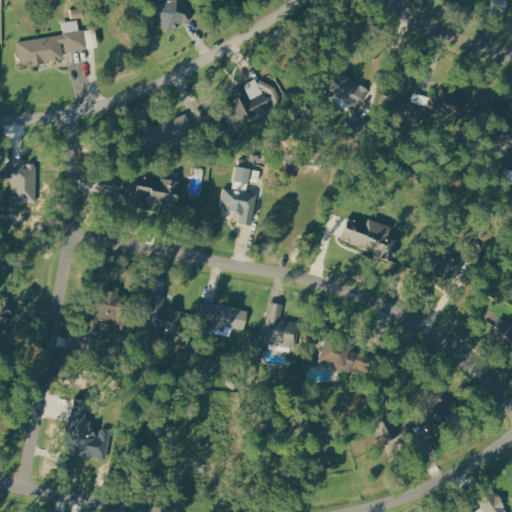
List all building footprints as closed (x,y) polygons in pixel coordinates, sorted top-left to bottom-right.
[(162,0),(183,0),(193,16),(166,32),(149,2),(153,0),(160,0),(161,1),(162,0)] [(492,0),(489,10),(504,16),(509,0),(492,0)] [(84,29),(87,48),(66,52),(63,32),(84,29)] [(18,41),(22,64),(62,58),(59,35),(18,41)] [(337,68),(369,89),(357,108),(325,86),(337,68)] [(259,79),(275,85),(285,103),(235,130),(219,101),(259,79)] [(441,88),(468,96),(462,116),(436,108),(441,88)] [(413,93),(409,120),(424,122),(426,111),(454,115),(457,99),(413,93)] [(511,143),(492,137),(501,109),(511,112),(511,143)] [(184,112),(192,130),(144,152),(136,134),(184,112)] [(35,203),(35,164),(4,164),(3,180),(10,181),(10,206),(24,206),(24,203),(35,203)] [(235,182),(249,185),(251,170),(238,167),(235,182)] [(126,204),(131,177),(177,185),(174,204),(143,198),(142,206),(126,204)] [(256,193),(251,224),(239,222),(241,210),(220,207),(223,188),(256,193)] [(337,239),(390,260),(398,238),(388,233),(390,228),(368,219),(366,225),(346,217),(337,239)] [(430,274),(457,275),(458,252),(431,251),(430,274)] [(79,335),(88,290),(131,298),(125,330),(112,327),(113,321),(101,319),(97,339),(79,335)] [(150,294),(145,326),(180,331),(182,311),(163,309),(165,296),(150,294)] [(0,331),(9,333),(13,304),(0,302),(0,331)] [(202,303),(247,312),(243,330),(223,326),(222,331),(211,329),(213,321),(198,317),(202,303)] [(269,303),(261,342),(295,348),(300,322),(280,318),(282,305),(269,303)] [(500,315),(511,323),(511,346),(489,330),(500,315)] [(316,363),(354,374),(360,353),(322,342),(316,363)] [(458,412),(443,381),(413,396),(428,427),(458,412)] [(110,433),(105,460),(103,462),(97,461),(96,458),(91,457),(91,459),(82,458),(82,456),(78,455),(77,457),(69,455),(69,452),(66,454),(62,447),(65,445),(64,443),(61,443),(65,425),(67,426),(68,419),(70,419),(73,399),(86,401),(83,421),(89,422),(88,426),(95,437),(98,437),(99,431),(101,431),(101,429),(108,430),(108,432),(110,433)] [(378,429),(385,443),(400,436),(393,422),(378,429)] [(492,489),(507,511),(484,511),(486,511),(476,497),(486,490),(488,492),(492,489)]
